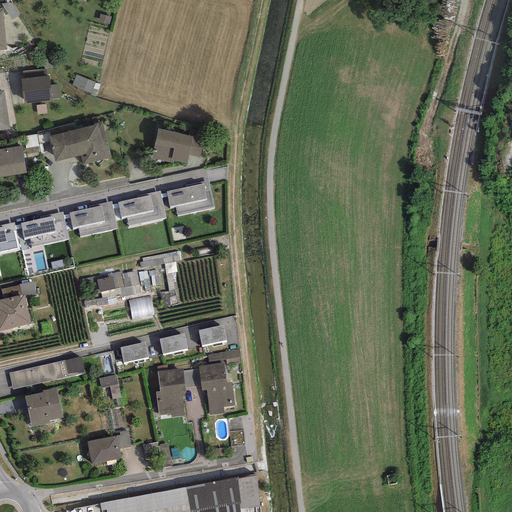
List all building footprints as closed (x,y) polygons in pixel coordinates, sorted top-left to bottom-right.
[(2,4),(12,20),(20,15),(12,3),(2,4)] [(109,25),(111,17),(100,14),(98,22),(109,25)] [(24,79),(47,76),(46,69),(23,72),(24,79)] [(95,83),(95,82),(76,75),(71,86),(91,93),(95,83)] [(24,79),(21,79),(24,104),(52,100),(52,99),(50,85),(49,76),(47,76),(24,79)] [(96,97),(100,85),(95,83),(91,93),(90,95),(96,97)] [(52,99),(60,98),(58,85),(50,85),(52,99)] [(0,130),(10,129),(3,90),(0,90),(0,130)] [(102,122),(49,137),(55,161),(80,156),(83,165),(111,158),(102,122)] [(186,163),(189,155),(193,138),(193,136),(158,128),(151,158),(173,163),(173,161),(186,163)] [(23,137),(28,159),(40,156),(36,134),(23,137)] [(203,140),(193,138),(189,155),(199,157),(203,140)] [(0,177),(26,173),(22,146),(0,149),(0,177)] [(186,187),(166,192),(170,207),(175,205),(177,215),(215,207),(209,181),(186,186),(186,187)] [(137,198),(117,202),(120,217),(127,216),(128,225),(165,217),(159,191),(137,196),(137,198)] [(89,208),(69,213),(72,228),(78,227),(80,236),(117,228),(111,201),(88,206),(89,208)] [(40,218),(20,223),(24,238),(30,237),(32,246),(68,238),(62,211),(40,216),(40,218)] [(0,253),(20,249),(14,223),(0,225),(0,253)] [(139,262),(141,268),(164,264),(175,262),(179,261),(178,252),(142,258),(142,262),(139,262)] [(175,262),(164,264),(168,291),(175,290),(171,273),(177,272),(175,262)] [(150,276),(152,286),(161,285),(159,274),(158,274),(158,270),(148,271),(149,277),(150,276)] [(141,293),(136,271),(122,274),(121,272),(108,274),(109,278),(96,280),(99,293),(100,293),(101,298),(95,299),(97,307),(117,303),(115,296),(118,295),(119,298),(141,293)] [(146,271),(138,272),(141,287),(144,286),(145,292),(150,291),(146,271)] [(24,294),(25,298),(36,296),(32,281),(19,284),(19,285),(21,295),(24,294)] [(3,299),(21,295),(19,285),(1,289),(3,299)] [(163,307),(178,304),(175,290),(168,291),(159,293),(163,307)] [(0,330),(30,324),(25,298),(24,294),(21,295),(3,299),(0,299),(0,330)] [(154,315),(150,296),(128,300),(132,320),(154,315)] [(223,325),(198,330),(201,346),(226,340),(223,325)] [(184,333),(159,339),(162,354),(187,348),(184,333)] [(145,342),(120,348),(123,363),(148,357),(145,342)] [(240,357),(239,349),(208,355),(208,362),(240,357)] [(80,357),(9,373),(12,389),(84,373),(80,357)] [(223,363),(198,366),(199,369),(201,386),(201,391),(206,390),(209,415),(224,413),(223,407),(234,406),(231,382),(226,383),(223,363)] [(182,368),(157,372),(160,392),(155,392),(158,416),(170,415),(171,418),(184,416),(181,398),(185,397),(184,393),(185,393),(185,388),(182,371),(182,368)] [(185,388),(201,386),(199,369),(182,371),(185,388)] [(109,387),(118,385),(116,375),(98,379),(101,389),(109,387)] [(112,400),(121,398),(118,385),(109,387),(112,400)] [(42,393),(24,396),(31,427),(49,423),(48,421),(62,418),(56,388),(42,391),(42,393)] [(119,449),(131,447),(127,431),(119,432),(120,435),(117,436),(119,449)] [(117,436),(87,442),(91,464),(121,458),(119,449),(117,436)] [(168,441),(145,445),(147,461),(171,457),(168,441)] [(257,476),(100,503),(101,511),(240,511),(240,509),(260,506),(257,476)]
